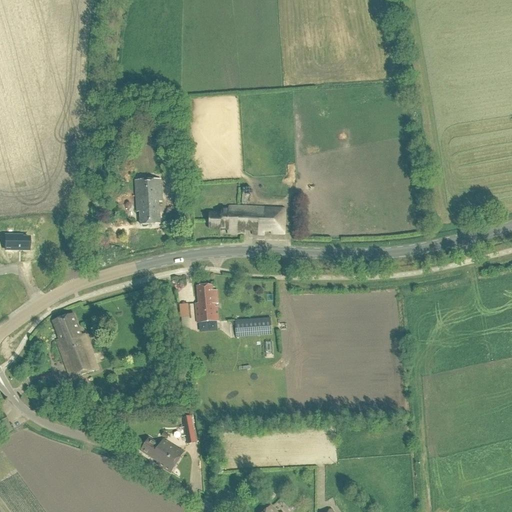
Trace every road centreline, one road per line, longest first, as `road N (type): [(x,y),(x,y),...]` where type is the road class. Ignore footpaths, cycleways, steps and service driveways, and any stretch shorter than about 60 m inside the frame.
road 1 (secondary): [(76,285),(185,256),(389,254),(511,227)]
road 2 (unclassified): [(76,285),(71,258),(95,158),(113,0)]
road 3 (unclassified): [(218,511),(109,446),(46,425),(3,386)]
